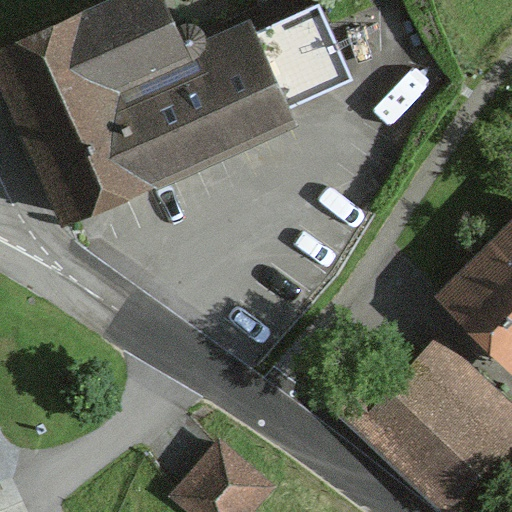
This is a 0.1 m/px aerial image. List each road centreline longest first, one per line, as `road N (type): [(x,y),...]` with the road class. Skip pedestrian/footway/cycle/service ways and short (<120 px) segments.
road 1 (unclassified): [(49,257),(399,511)]
road 2 (unknown): [(187,355),(24,511)]
